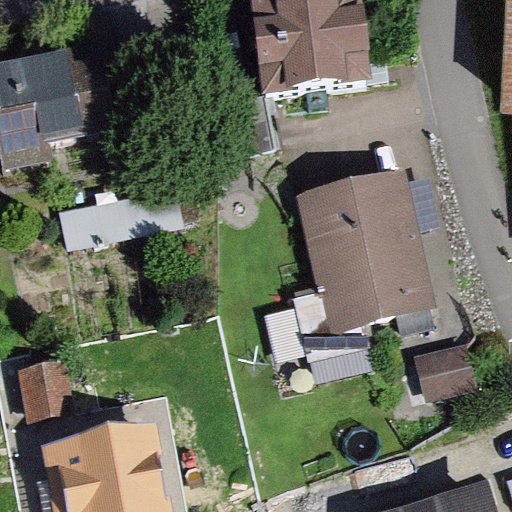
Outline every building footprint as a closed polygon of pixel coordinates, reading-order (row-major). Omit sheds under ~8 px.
[(511,0),(500,0),(493,104),(510,102),(511,123),(511,0)] [(268,101),(365,90),(355,2),(258,13),(268,101)] [(0,145),(107,131),(97,58),(0,71),(0,145)] [(338,331),(428,311),(400,190),(310,210),(338,331)] [(70,212),(75,250),(195,236),(190,199),(70,212)] [(481,353),(424,355),(426,405),(483,403),(481,353)] [(37,410),(67,405),(62,364),(31,368),(37,410)] [(163,511),(152,426),(52,440),(62,511),(163,511)]
